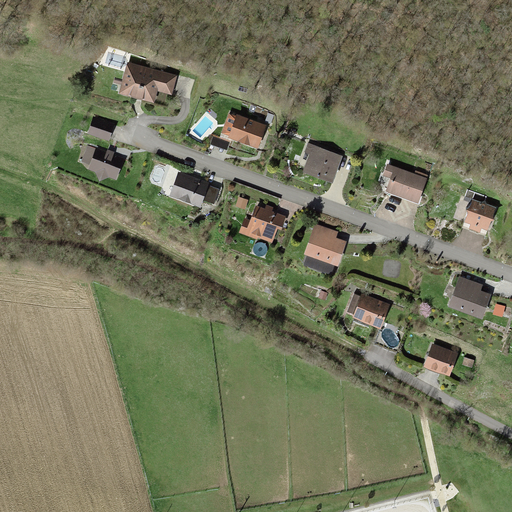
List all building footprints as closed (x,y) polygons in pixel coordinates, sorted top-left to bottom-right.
[(176,77),(127,64),(119,93),(153,103),(156,90),(171,94),(176,77)] [(237,116),(229,138),(259,148),(267,126),(237,116)] [(93,118),(88,133),(108,140),(113,125),(93,118)] [(309,145),(300,169),(332,181),(341,157),(309,145)] [(107,154),(95,150),(89,169),(99,172),(97,177),(103,179),(105,175),(115,178),(122,160),(113,157),(114,154),(107,152),(107,154)] [(391,179),(387,191),(419,202),(427,179),(387,165),(383,176),(391,179)] [(179,173),(171,195),(201,206),(209,184),(179,173)] [(474,202),(467,223),(486,230),(493,208),(474,202)] [(244,220),(239,233),(272,245),(278,229),(281,230),(285,218),(271,212),(272,210),(266,207),(265,210),(255,207),(250,222),(244,220)] [(315,226),(305,254),(308,255),(333,264),(338,266),(346,243),(335,239),(337,234),(315,226)] [(333,264),(308,255),(305,264),(330,273),(333,264)] [(460,278),(451,306),(482,316),(489,295),(480,292),(482,285),(460,278)] [(363,296),(355,318),(381,328),(390,307),(363,296)] [(498,304),(496,312),(509,316),(511,309),(498,304)] [(458,355),(434,346),(427,366),(451,375),(458,355)]
